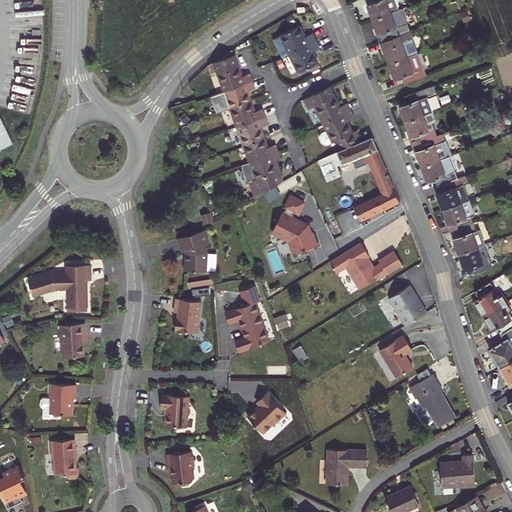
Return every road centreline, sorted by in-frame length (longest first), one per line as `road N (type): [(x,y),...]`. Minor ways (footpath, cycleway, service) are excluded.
road 1 (residential): [(485,418),(440,266),(354,63)]
road 2 (residential): [(355,511),(381,478),(485,418)]
road 3 (residential): [(282,0),(214,41),(164,88)]
road 4 (residential): [(126,232),(135,293),(122,374)]
